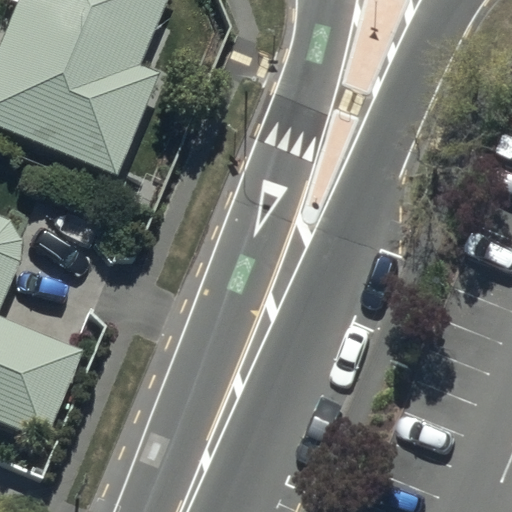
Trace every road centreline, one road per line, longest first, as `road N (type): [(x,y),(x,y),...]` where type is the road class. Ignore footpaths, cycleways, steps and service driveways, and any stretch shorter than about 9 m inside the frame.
road 1 (tertiary): [(435,0),(289,344),(202,511)]
road 2 (tertiary): [(150,511),(302,86),(324,0)]
